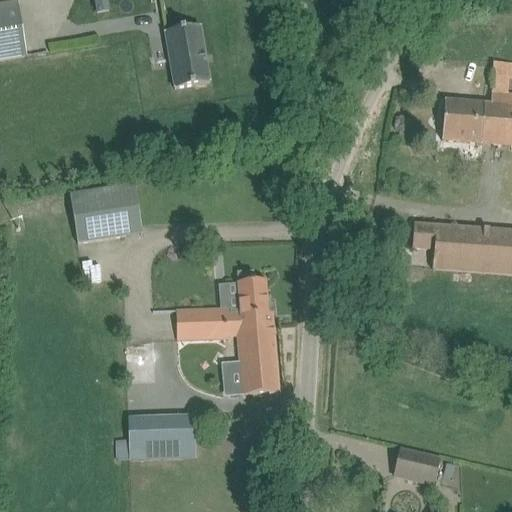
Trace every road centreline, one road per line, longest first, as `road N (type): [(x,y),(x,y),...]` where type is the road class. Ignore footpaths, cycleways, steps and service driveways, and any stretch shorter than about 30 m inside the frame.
road 1 (unclassified): [(297,511),(314,200)]
road 2 (unclassified): [(314,200),(429,0)]
road 3 (unclassified): [(314,200),(297,0)]
